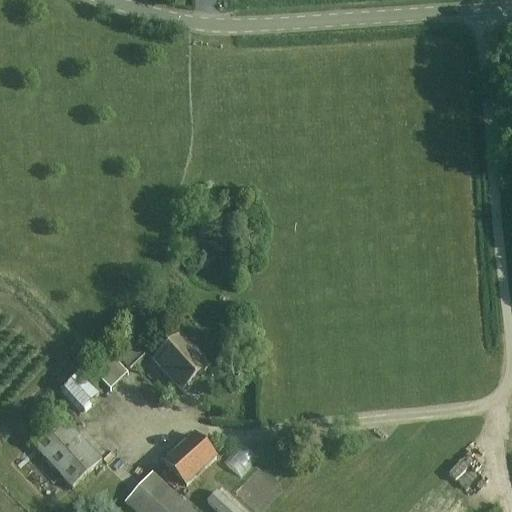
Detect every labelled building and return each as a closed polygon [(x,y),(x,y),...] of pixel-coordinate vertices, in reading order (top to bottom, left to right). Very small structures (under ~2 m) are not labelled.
[(182,396),(209,371),(180,339),(164,353),(158,346),(152,351),(142,340),(119,361),(130,373),(146,358),(182,396)] [(93,374),(111,392),(128,374),(110,356),(93,374)] [(61,396),(79,416),(101,396),(83,376),(61,396)] [(72,491),(101,464),(60,419),(31,446),(72,491)] [(186,488),(216,461),(194,437),(164,465),(186,488)] [(134,511),(190,511),(151,476),(126,504),(134,511)]
